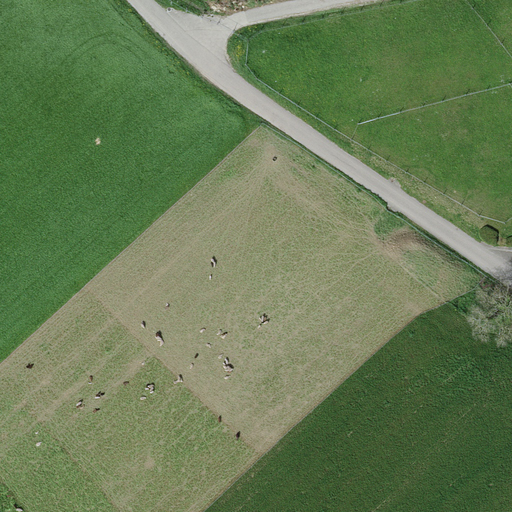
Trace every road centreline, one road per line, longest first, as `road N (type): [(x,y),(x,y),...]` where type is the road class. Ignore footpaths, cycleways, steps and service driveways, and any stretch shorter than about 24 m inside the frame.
road 1 (track): [(465,247),(182,42),(137,0)]
road 2 (track): [(182,42),(364,0)]
